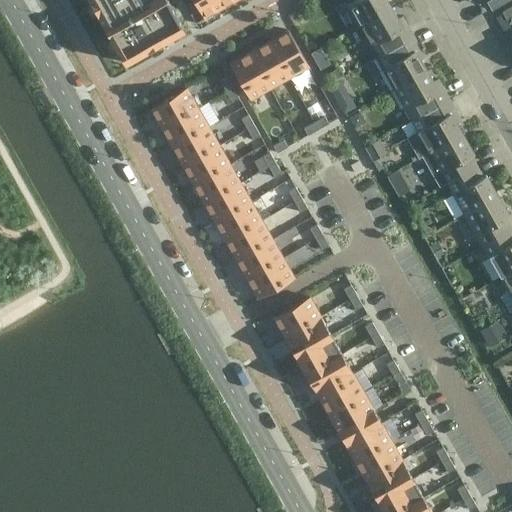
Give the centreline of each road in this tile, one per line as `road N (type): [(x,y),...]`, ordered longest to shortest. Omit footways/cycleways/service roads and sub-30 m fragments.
road 1 (tertiary): [(303,511),(10,0)]
road 2 (residential): [(437,0),(511,132)]
